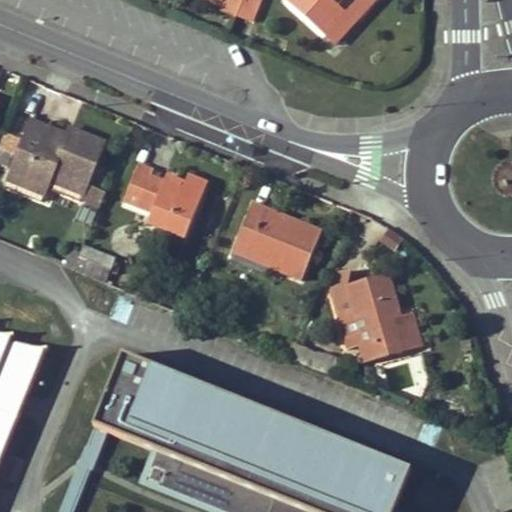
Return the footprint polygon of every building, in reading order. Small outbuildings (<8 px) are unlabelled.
[(243,0),(240,10),(257,17),(264,0),(243,0)] [(285,0),(325,35),(351,8),(360,16),(374,0),(285,0)] [(360,16),(351,8),(325,35),(334,44),(360,16)] [(253,25),(257,17),(240,10),(237,18),(253,25)] [(68,134),(35,121),(13,172),(46,186),(80,200),(104,141),(71,128),(68,134)] [(0,148),(14,153),(20,139),(7,133),(0,148)] [(0,160),(10,164),(14,153),(0,148),(0,160)] [(125,200),(140,206),(152,176),(155,169),(140,164),(125,200)] [(46,186),(13,172),(10,179),(43,194),(46,186)] [(186,183),(206,191),(209,182),(190,174),(186,183)] [(154,212),(166,182),(152,176),(140,206),(154,212)] [(206,191),(186,183),(169,176),(166,182),(154,212),(149,223),(187,239),(206,191)] [(254,202),(237,245),(271,259),(269,266),(303,280),(320,238),(286,224),(290,216),(254,202)] [(290,216),(286,224),(320,238),(324,230),(290,216)] [(269,266),(271,259),(237,245),(234,252),(269,266)] [(103,256),(84,248),(74,272),(94,280),(103,256)] [(331,275),(330,292),(337,314),(351,310),(345,287),(348,269),(331,275)] [(197,288),(203,276),(196,273),(191,285),(197,288)] [(365,343),(374,340),(380,359),(422,346),(411,313),(400,316),(386,274),(345,287),(351,310),(337,314),(349,350),(361,346),(361,347),(364,345),(365,343)] [(118,297),(112,317),(125,321),(132,301),(118,297)] [(0,471),(23,415),(31,394),(48,352),(46,347),(33,347),(13,342),(13,339),(15,338),(15,337),(14,335),(5,336),(0,334),(0,471)] [(365,343),(364,345),(361,347),(366,363),(380,359),(374,340),(365,343)] [(293,358),(298,344),(290,342),(285,355),(293,358)] [(326,374),(332,357),(298,344),(293,358),(292,360),(326,374)] [(396,511),(412,469),(125,357),(102,414),(117,420),(112,435),(160,454),(147,486),(212,511),(275,511),(276,511),(396,511)] [(411,394),(408,402),(418,406),(421,397),(411,394)] [(75,511),(87,484),(109,434),(112,435),(117,420),(102,414),(96,429),(61,511),(75,511)]
